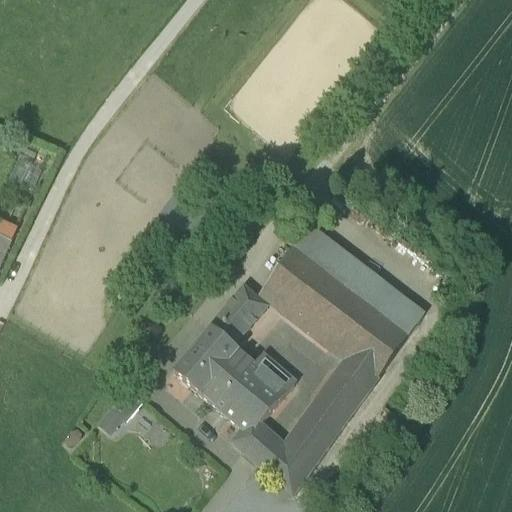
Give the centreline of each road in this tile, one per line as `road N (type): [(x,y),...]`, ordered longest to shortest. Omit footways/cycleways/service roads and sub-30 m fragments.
road 1 (unknown): [(310,181),(153,384),(151,400),(216,460),(230,489)]
road 2 (unclassified): [(197,0),(70,163),(0,309)]
